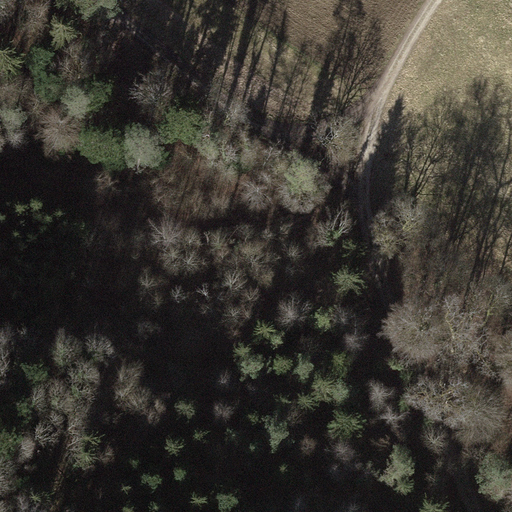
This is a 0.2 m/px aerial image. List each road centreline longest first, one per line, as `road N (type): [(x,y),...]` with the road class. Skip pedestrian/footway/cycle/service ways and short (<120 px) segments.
road 1 (track): [(471,511),(373,255),(363,200),(377,112),(429,0)]
road 2 (track): [(338,181),(310,206),(267,226),(216,229),(130,222),(0,186)]
road 3 (track): [(112,0),(270,129),(342,125),(377,112)]
